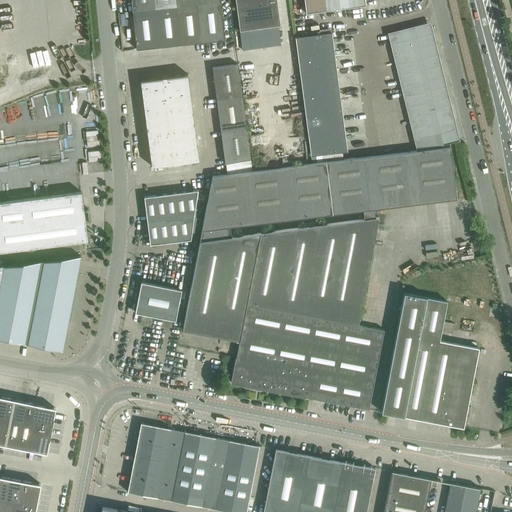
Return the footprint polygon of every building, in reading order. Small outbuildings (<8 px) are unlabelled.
[(225,39),(220,0),(131,0),(137,49),(225,39)] [(280,25),(276,0),(235,0),(240,30),(280,25)] [(365,0),(304,0),(306,12),(366,5),(365,0)] [(458,140),(430,27),(415,30),(414,26),(393,31),(423,149),(458,140)] [(347,151),(332,32),(295,37),(310,156),(347,151)] [(242,96),(238,64),(212,67),(217,99),(242,96)] [(188,74),(140,80),(152,166),(199,160),(188,74)] [(246,128),(242,96),(217,99),(221,131),(246,128)] [(251,160),(246,128),(221,131),(225,163),(251,160)] [(457,198),(450,146),(212,176),(201,235),(231,231),(230,226),(363,210),(364,214),(375,213),(374,209),(457,198)] [(198,190),(144,196),(150,244),(191,239),(198,190)] [(0,250),(88,240),(82,193),(81,191),(20,199),(0,201),(0,250)] [(358,324),(379,216),(375,217),(375,213),(364,214),(364,218),(231,236),(231,231),(201,235),(182,329),(239,340),(231,382),(369,409),(384,329),(358,324)] [(0,337),(62,350),(80,255),(0,265),(0,337)] [(141,281),(135,312),(175,320),(181,289),(141,281)] [(467,406),(478,348),(439,340),(446,301),(403,293),(381,411),(463,427),(466,413),(469,414),(470,407),(467,406)] [(0,395),(0,443),(47,452),(55,407),(0,395)] [(172,500),(185,431),(141,422),(127,491),(172,500)] [(201,505),(215,437),(185,431),(172,500),(201,505)] [(234,511),(246,511),(259,445),(215,437),(201,505),(216,509),(234,511)] [(367,511),(376,467),(276,448),(264,511),(367,511)] [(424,511),(431,479),(431,478),(392,471),(384,511),(424,511)] [(0,475),(0,511),(35,511),(41,483),(0,475)] [(475,511),(480,488),(450,482),(444,511),(475,511)]
